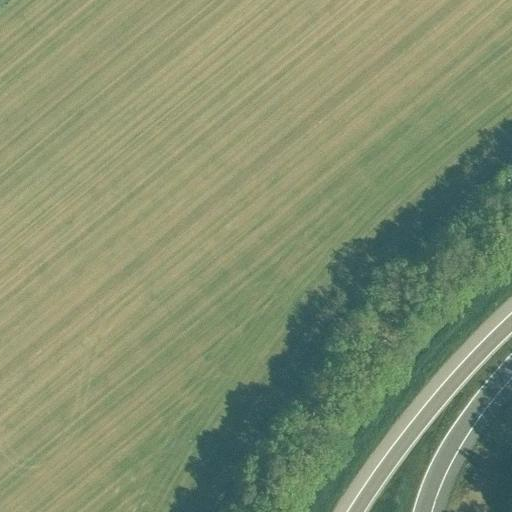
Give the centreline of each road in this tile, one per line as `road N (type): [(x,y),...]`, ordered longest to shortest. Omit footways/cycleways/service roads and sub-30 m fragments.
road 1 (motorway): [(511,324),(390,459),(357,511)]
road 2 (motorway): [(422,511),(457,431),(511,367)]
